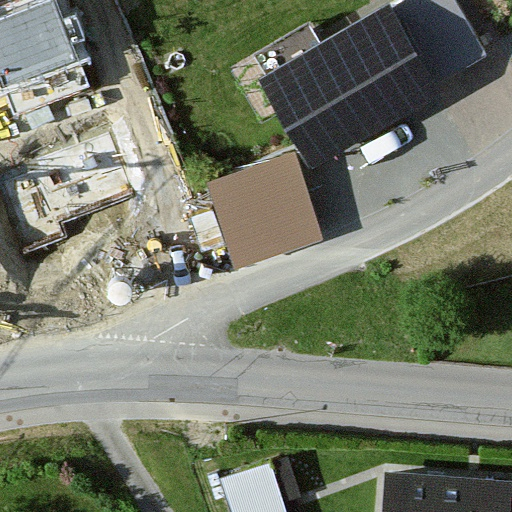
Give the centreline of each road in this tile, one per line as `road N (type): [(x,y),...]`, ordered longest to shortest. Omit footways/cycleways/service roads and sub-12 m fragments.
road 1 (residential): [(124,373),(148,342),(190,316),(420,214),(511,152)]
road 2 (tertiary): [(511,404),(124,373)]
road 3 (tertiary): [(124,373),(0,383)]
